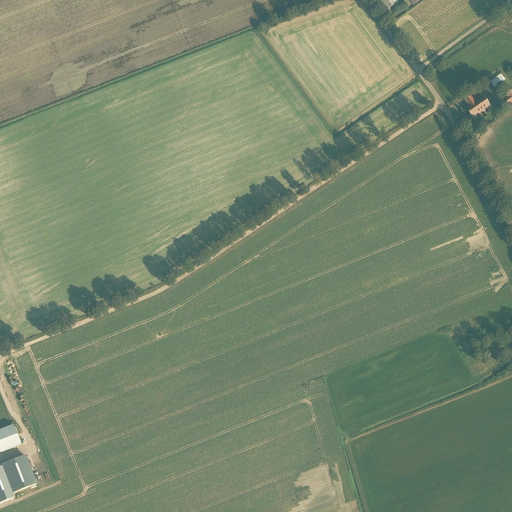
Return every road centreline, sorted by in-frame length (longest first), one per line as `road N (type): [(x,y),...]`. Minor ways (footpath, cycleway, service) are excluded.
road 1 (track): [(0,355),(156,292),(442,105)]
road 2 (unclassified): [(511,220),(423,71)]
